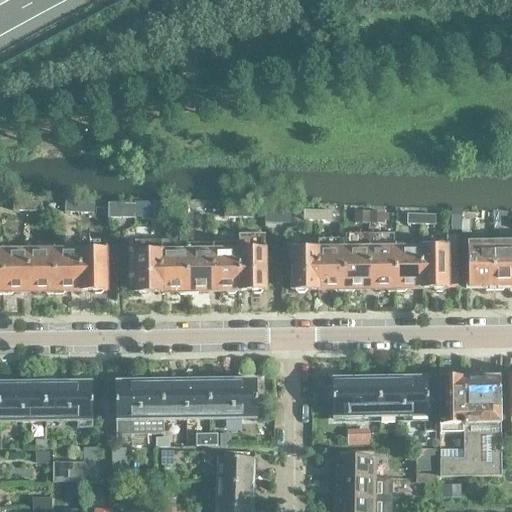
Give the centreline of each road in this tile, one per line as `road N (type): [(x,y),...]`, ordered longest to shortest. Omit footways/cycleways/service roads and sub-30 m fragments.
road 1 (residential): [(291,335),(0,339)]
road 2 (residential): [(511,332),(291,335)]
road 3 (residential): [(293,511),(291,379)]
